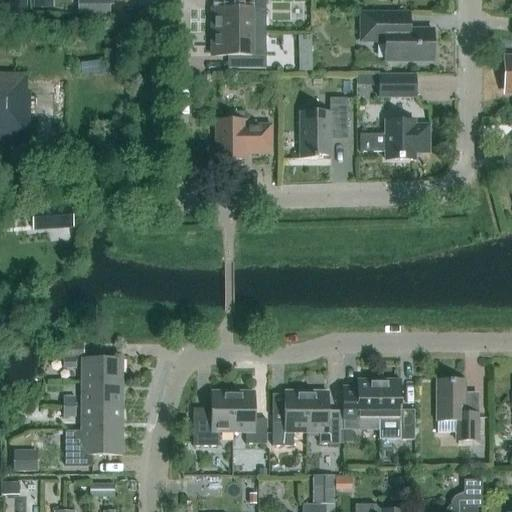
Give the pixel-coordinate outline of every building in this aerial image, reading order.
[(10,0),(10,13),(28,13),(27,0),(10,0)] [(53,9),(52,0),(32,0),(32,9),(53,9)] [(76,5),(76,15),(109,15),(109,5),(112,5),(112,4),(107,4),(106,0),(76,0),(76,5)] [(210,9),(210,33),(264,33),(264,0),(235,0),(236,9),(210,9)] [(408,14),(360,14),(360,42),(384,42),(384,62),(432,62),(432,30),(408,30),(408,14)] [(264,33),(210,33),(210,56),(236,56),(236,69),(264,69),(265,46),(264,33)] [(300,73),(313,73),(312,37),(299,38),(300,73)] [(24,73),(0,73),(0,141),(27,142),(28,91),(23,91),(24,73)] [(414,76),(378,76),(378,98),(414,98),(414,76)] [(292,159),(292,160),(316,160),(316,156),(329,156),(329,130),(346,130),(346,99),(329,99),(328,113),(298,113),(298,159),(292,159)] [(227,121),(245,121),(245,112),(227,112),(227,121)] [(270,154),(270,126),(245,126),(245,121),(227,121),(215,121),(215,160),(245,160),(245,154),(270,154)] [(359,135),(359,153),(384,153),(384,160),(414,160),(414,153),(428,153),(428,125),(414,125),(414,122),(384,122),(384,135),(359,135)] [(32,232),(73,229),(71,205),(31,207),(32,232)] [(56,357),(81,357),(81,345),(56,344),(56,357)] [(75,358),(62,358),(62,369),(75,369),(75,358)] [(121,359),(80,359),(80,383),(121,384),(121,359)] [(356,381),(356,388),(342,388),(342,431),(378,431),(378,421),(377,381),(356,381)] [(399,381),(377,381),(378,421),(378,431),(378,441),(400,441),(414,441),(414,411),(399,411),(399,381)] [(464,381),(435,381),(435,433),(454,433),(454,441),(477,441),(477,413),(464,413),(464,381)] [(121,384),(80,383),(80,407),(121,408),(121,384)] [(231,433),(231,393),(209,393),(209,420),(191,420),(191,447),(218,447),(218,433),(231,433)] [(253,393),(231,393),(231,433),(244,433),(244,445),(265,445),(265,420),(253,420),(253,393)] [(305,433),(305,393),(283,393),(283,423),(271,423),(271,447),(292,447),(292,433),(305,433)] [(305,393),(305,433),(318,433),(318,445),(339,445),(339,421),(327,421),(327,393),(305,393)] [(75,397),(63,397),(62,418),(75,418),(75,397)] [(121,408),(80,407),(80,431),(121,432),(121,408)] [(120,456),(121,432),(80,431),(80,432),(64,432),(64,467),(91,467),(91,456),(120,456)] [(32,451),(12,451),(12,471),(32,471),(32,451)] [(312,476),(312,492),(333,492),(333,476),(332,476),(312,476)] [(405,500),(404,480),(390,480),(390,501),(405,500)] [(476,511),(476,507),(481,507),(480,482),(471,482),(471,483),(460,495),(456,496),(453,498),(451,501),(449,505),(442,511),(476,511)] [(18,483),(1,483),(2,496),(18,495),(18,483)] [(88,485),(88,497),(112,497),(112,485),(88,485)]
